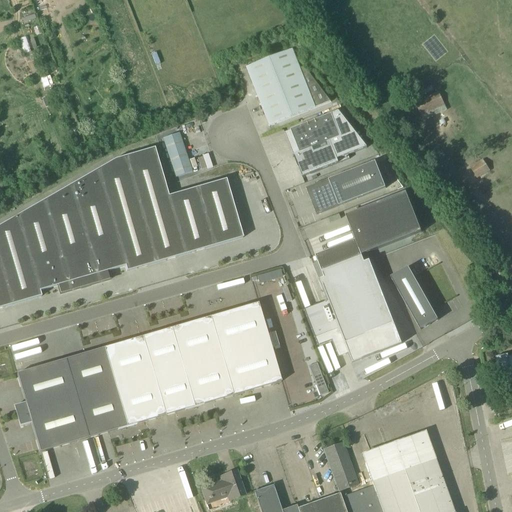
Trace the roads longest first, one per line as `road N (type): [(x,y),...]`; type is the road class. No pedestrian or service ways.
road 1 (unclassified): [(21,504),(298,423),(458,345)]
road 2 (unclassified): [(0,342),(286,265),(292,239),(250,132)]
road 3 (unknown): [(360,396),(375,417),(418,415),(438,434),(465,511)]
road 4 (unclassified): [(495,511),(458,345)]
